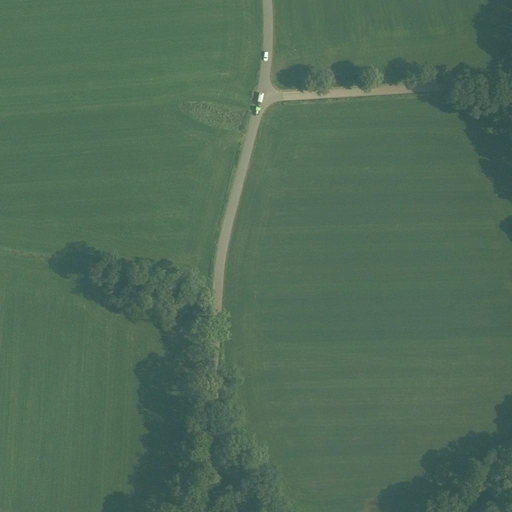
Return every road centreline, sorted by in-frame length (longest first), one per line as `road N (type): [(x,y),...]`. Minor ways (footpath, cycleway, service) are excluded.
road 1 (unclassified): [(225,458),(212,376),(216,293),(261,98)]
road 2 (unclassified): [(261,98),(511,84)]
